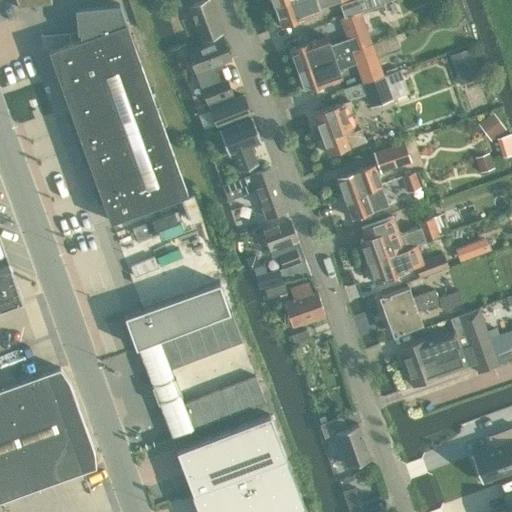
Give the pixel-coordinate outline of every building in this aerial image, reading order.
[(167,0),(173,12),(185,7),(181,0),(167,0)] [(201,39),(221,31),(209,0),(202,0),(189,5),(201,39)] [(287,0),(274,5),(282,25),(321,11),(319,6),(337,0),(287,0)] [(352,0),(341,4),(345,16),(360,11),(383,3),(381,0),(352,0)] [(326,35),(290,48),(297,69),(352,50),(372,43),(371,43),(360,11),(345,16),(341,18),(348,38),(330,44),(326,35)] [(125,21),(49,49),(110,220),(187,192),(125,21)] [(227,78),(218,81),(211,62),(230,55),(222,34),(189,47),(197,68),(203,87),(208,102),(232,93),(227,78)] [(352,50),(297,69),(305,89),(341,77),(338,69),(356,62),(363,81),(363,82),(383,75),(382,73),(377,57),(399,49),(394,35),(372,43),(352,50)] [(347,100),(314,112),(321,133),(329,153),(365,140),(361,128),(353,131),(350,123),(347,115),(355,112),(351,100),(367,94),(370,105),(391,98),(409,91),(405,81),(401,68),(392,71),(392,70),(382,73),(383,75),(363,82),(363,81),(343,88),(347,100)] [(250,113),(243,94),(210,107),(217,126),(250,113)] [(251,116),(215,130),(224,153),(232,150),(239,170),(257,163),(249,144),(260,139),(251,116)] [(404,141),(374,151),(380,170),(411,160),(404,141)] [(337,175),(344,197),(381,183),(374,162),(337,175)] [(226,200),(227,200),(256,189),(266,217),(287,209),(271,166),(232,180),(221,184),(226,200)] [(402,176),(407,191),(420,187),(414,171),(402,176)] [(388,204),(384,192),(381,183),(344,197),(352,217),(388,204)] [(365,238),(360,239),(368,260),(396,250),(415,243),(417,242),(417,243),(425,240),(425,241),(439,236),(438,235),(432,216),(419,221),(421,227),(400,234),(393,215),(361,226),(365,238)] [(289,219),(262,228),(273,256),(278,254),(283,267),(301,261),(296,248),(295,246),(293,247),(291,241),(296,239),(289,219)] [(0,308),(21,301),(22,300),(10,265),(0,238),(0,308)] [(396,250),(368,260),(375,281),(412,268),(416,266),(424,263),(423,259),(420,252),(417,242),(415,243),(396,250)] [(424,263),(416,266),(417,269),(419,277),(448,266),(445,259),(443,252),(423,259),(424,263)] [(254,267),(260,288),(283,281),(279,269),(267,273),(264,264),(254,267)] [(124,315),(126,321),(135,346),(158,337),(229,310),(219,281),(124,315)] [(318,291),(313,293),(309,281),(290,287),(293,299),(285,302),(292,325),(325,315),(318,291)] [(283,283),(265,288),(268,297),(287,292),(285,283),(283,283)] [(381,296),(388,315),(437,296),(435,288),(412,296),(409,286),(381,296)] [(437,296),(388,315),(394,333),(422,323),(418,311),(440,303),(442,310),(463,302),(458,289),(457,290),(457,289),(444,294),(445,294),(438,297),(437,296)] [(453,329),(425,340),(400,348),(406,366),(415,363),(489,337),(489,336),(487,330),(479,308),(450,318),(453,329)] [(230,310),(218,315),(229,344),(241,340),(230,310)] [(218,315),(207,319),(218,349),(229,344),(218,315)] [(196,324),(195,324),(205,353),(216,349),(218,349),(207,319),(196,324)] [(185,328),(184,328),(195,357),(205,353),(195,324),(185,328)] [(496,327),(487,330),(489,336),(498,333),(496,327)] [(174,332),(173,332),(183,362),(195,357),(184,328),(174,332)] [(294,345),(311,339),(307,329),(290,335),(294,345)] [(498,333),(489,336),(489,337),(492,344),(499,364),(511,359),(511,355),(506,339),(503,331),(498,333)] [(173,332),(160,337),(171,367),(183,362),(173,332)] [(415,363),(406,366),(413,384),(438,375),(437,375),(467,365),(464,356),(471,354),(477,372),(499,364),(492,344),(489,337),(415,363)] [(48,371),(0,388),(0,499),(83,470),(95,465),(94,450),(69,380),(60,367),(48,371)] [(254,375),(242,379),(253,405),(264,401),(254,375)] [(242,379),(231,384),(241,409),(253,405),(242,379)] [(231,384),(218,389),(229,414),(241,409),(231,384)] [(218,389),(206,393),(216,419),(229,414),(218,389)] [(206,393),(194,398),(205,423),(216,419),(206,393)] [(194,398),(184,402),(194,427),(205,423),(194,398)] [(187,411),(165,420),(171,435),(174,434),(193,427),(187,411)] [(180,448),(177,449),(192,488),(194,492),(285,454),(269,413),(180,448)] [(358,423),(345,427),(341,416),(320,423),(325,436),(336,432),(347,465),(370,457),(358,423)] [(492,446),(470,454),(480,482),(511,469),(511,427),(489,436),(492,446)] [(194,492),(191,493),(198,511),(307,511),(305,504),(285,454),(194,492)] [(343,490),(341,491),(348,511),(352,511),(362,509),(354,486),(343,490)] [(508,506),(490,511),(511,511),(511,491),(504,495),(508,506)]
